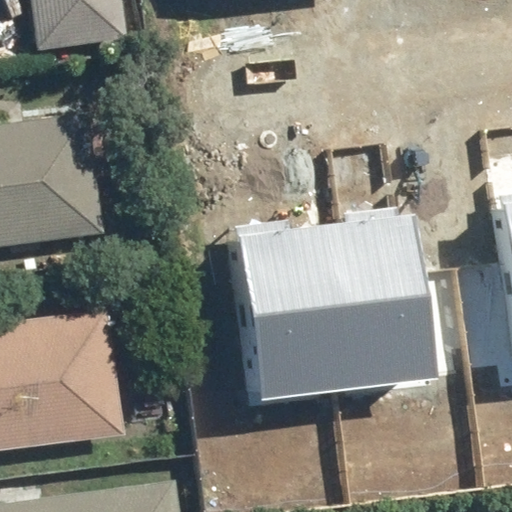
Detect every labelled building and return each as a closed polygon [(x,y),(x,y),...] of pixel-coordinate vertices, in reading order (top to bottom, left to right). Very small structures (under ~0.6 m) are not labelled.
[(121,35),(116,0),(25,0),(31,46),(121,35)] [(298,0),(279,0),(165,20),(187,147),(321,123),(298,0)] [(474,0),(391,0),(387,70),(470,75),(474,0)] [(0,120),(0,242),(98,230),(82,109),(0,120)] [(511,195),(486,198),(504,361),(511,360),(511,195)] [(229,233),(247,395),(416,377),(398,214),(229,233)] [(0,320),(0,445),(115,430),(99,307),(0,320)] [(511,382),(496,385),(503,436),(511,434),(511,382)] [(173,511),(169,480),(0,502),(0,511),(173,511)]
